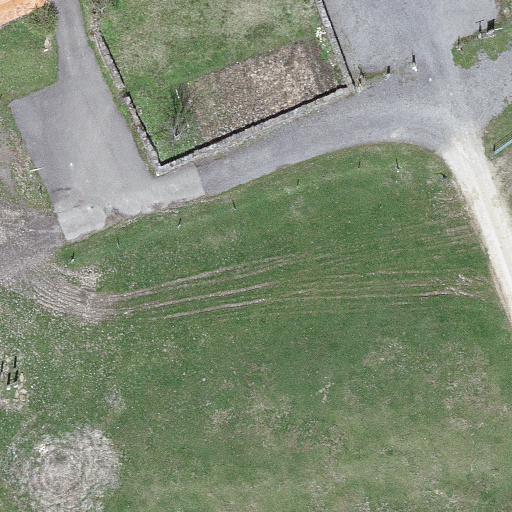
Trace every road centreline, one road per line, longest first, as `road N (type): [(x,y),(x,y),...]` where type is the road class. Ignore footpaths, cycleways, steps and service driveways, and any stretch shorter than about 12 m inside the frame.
road 1 (track): [(452,129),(397,117),(71,235)]
road 2 (track): [(511,291),(452,129)]
